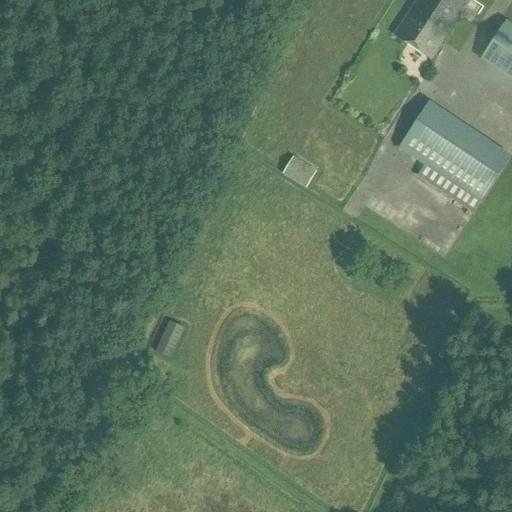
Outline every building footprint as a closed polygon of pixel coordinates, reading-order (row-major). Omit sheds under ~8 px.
[(395,37),(429,60),(450,28),(416,5),(395,37)] [(511,28),(502,22),(480,58),(511,78),(511,28)] [(417,177),(475,215),(511,157),(511,156),(427,102),(398,148),(425,165),(417,177)] [(283,175),(306,189),(317,172),(294,158),(283,175)] [(156,351),(171,360),(185,329),(169,321),(156,351)]
